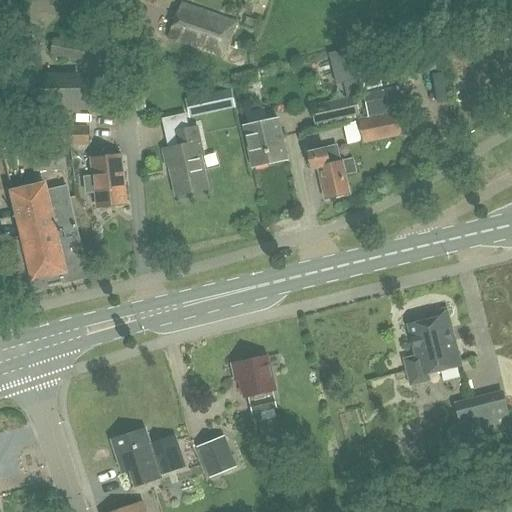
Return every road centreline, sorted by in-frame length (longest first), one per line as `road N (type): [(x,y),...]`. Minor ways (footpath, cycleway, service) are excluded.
road 1 (secondary): [(7,354),(511,224)]
road 2 (tertiary): [(79,511),(34,385),(7,354)]
